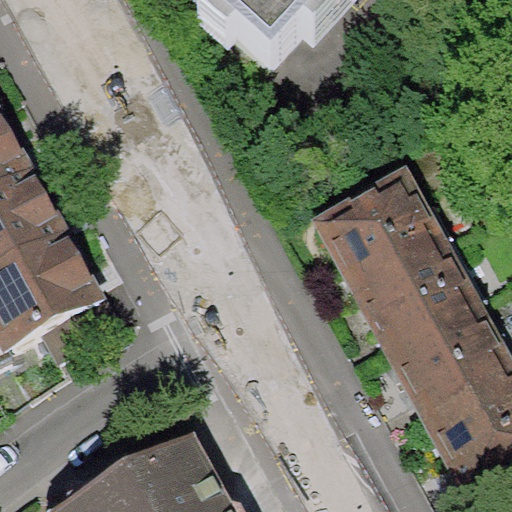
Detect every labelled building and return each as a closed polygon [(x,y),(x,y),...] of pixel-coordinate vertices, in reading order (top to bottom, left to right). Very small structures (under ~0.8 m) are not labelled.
[(227,55),(236,45),(270,77),(340,0),(344,0),(351,6),(356,0),(185,0),(206,18),(198,28),(227,55)] [(3,117),(0,118),(0,198),(28,183),(21,169),(14,157),(23,152),(3,117)] [(28,183),(0,198),(0,278),(71,239),(51,204),(43,209),(36,197),(28,183)] [(321,236),(332,254),(366,316),(402,382),(440,450),(471,507),(511,484),(511,358),(434,217),(422,224),(392,183),(361,200),(367,210),(321,236)] [(60,368),(118,336),(102,305),(97,307),(87,289),(82,279),(91,274),(71,239),(0,278),(0,376),(12,370),(7,360),(45,340),(60,368)] [(221,511),(190,455),(148,478),(139,475),(93,501),(89,511),(221,511)]
